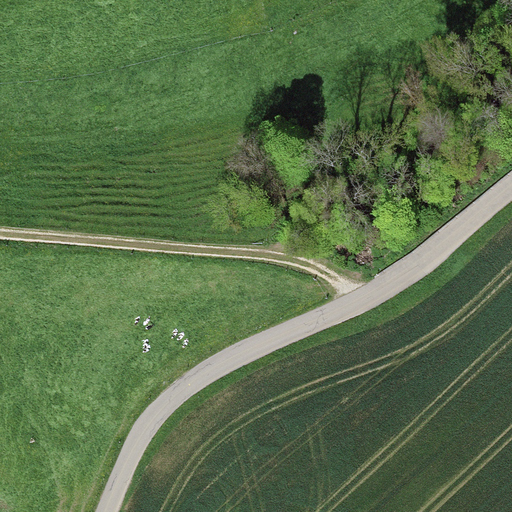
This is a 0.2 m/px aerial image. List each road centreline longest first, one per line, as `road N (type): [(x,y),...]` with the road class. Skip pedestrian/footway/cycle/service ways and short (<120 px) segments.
road 1 (unclassified): [(511,186),(384,290),(252,348),(179,391),(132,452),(106,511)]
road 2 (track): [(357,304),(335,281),(280,259),(0,236)]
